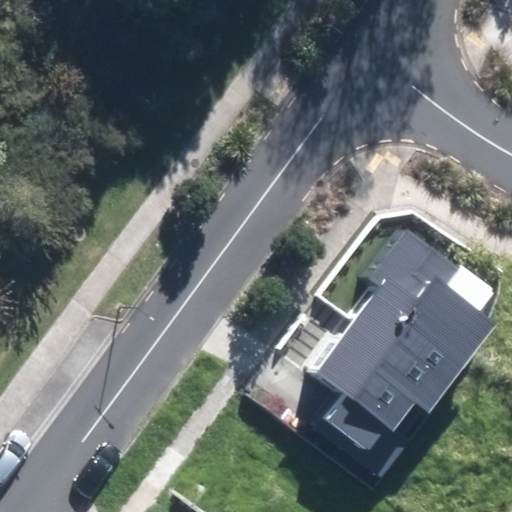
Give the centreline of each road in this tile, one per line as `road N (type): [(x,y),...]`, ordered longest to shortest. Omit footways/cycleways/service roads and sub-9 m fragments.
road 1 (residential): [(375,53),(35,511)]
road 2 (residential): [(511,145),(375,53)]
